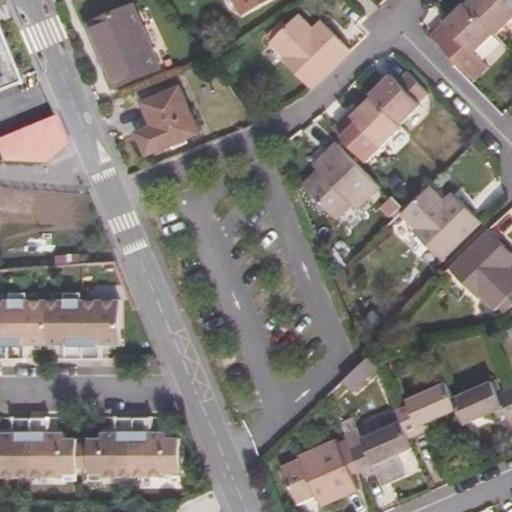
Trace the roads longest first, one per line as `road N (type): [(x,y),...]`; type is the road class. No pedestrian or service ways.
road 1 (residential): [(394,27),(290,123),(163,177),(108,182)]
road 2 (residential): [(108,182),(193,385)]
road 3 (residential): [(33,0),(108,182)]
road 4 (residential): [(0,387),(193,385)]
road 5 (residential): [(511,147),(394,27)]
road 6 (residential): [(193,385),(247,511)]
